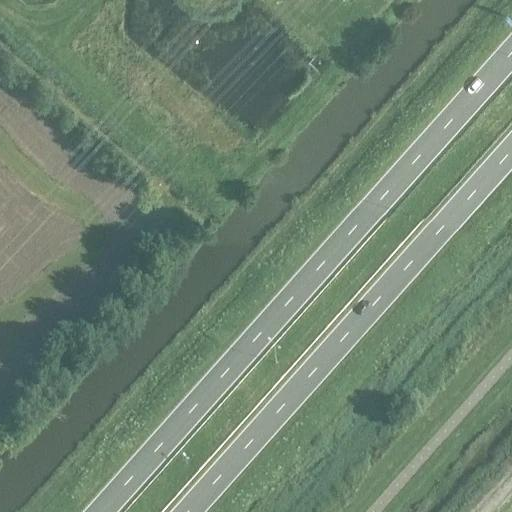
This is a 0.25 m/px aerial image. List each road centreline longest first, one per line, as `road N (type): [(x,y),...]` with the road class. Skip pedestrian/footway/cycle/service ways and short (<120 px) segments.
road 1 (trunk): [(511,50),(99,511)]
road 2 (trunk): [(186,511),(511,148)]
road 3 (track): [(0,137),(38,184),(85,205),(95,242),(0,314)]
